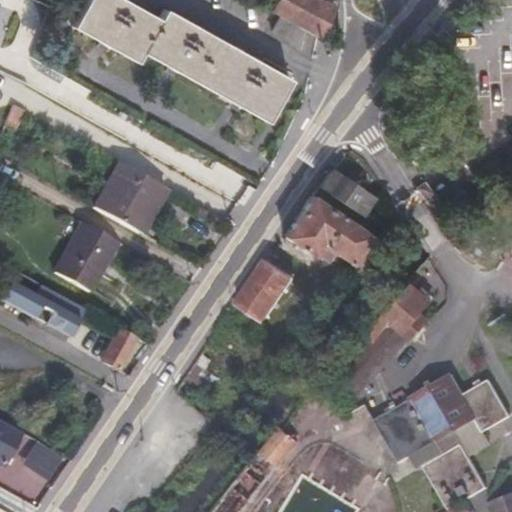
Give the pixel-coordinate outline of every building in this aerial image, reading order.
[(158,19),(122,0),(86,0),(71,27),(133,63),(139,54),(265,124),(289,80),(164,9),(158,19)] [(299,28),(319,40),(336,8),(320,0),(281,0),(282,0),(274,14),(280,18),(299,28)] [(291,42),(299,28),(280,18),(279,20),(273,32),(291,42)] [(0,118),(5,121),(12,103),(10,102),(0,97),(0,118)] [(14,129),(25,110),(12,103),(5,121),(4,124),(14,129)] [(165,189),(114,161),(90,208),(139,235),(165,189)] [(343,178),(329,168),(317,186),(359,216),(371,199),(356,188),(360,182),(347,173),(343,178)] [(239,191),(246,179),(229,169),(222,181),(239,191)] [(359,280),(386,247),(312,194),(284,235),(315,257),(318,254),(329,262),(322,270),(325,284),(322,288),(335,297),(339,292),(345,296),(359,280)] [(85,288),(115,240),(81,221),(53,269),(85,288)] [(290,274),(267,259),(238,302),(265,321),(295,279),(299,281),(303,276),(294,270),(290,274)] [(85,307),(10,267),(3,280),(0,285),(0,301),(25,315),(32,304),(44,310),(38,321),(68,337),(85,307)] [(265,321),(238,302),(231,313),(258,332),(265,321)] [(425,321),(406,306),(317,405),(337,426),(398,361),(402,364),(425,339),(417,331),(425,321)] [(117,367),(135,336),(118,327),(101,358),(117,367)] [(480,442),(487,454),(511,441),(511,433),(495,404),(469,416),(459,401),(379,440),(403,482),(415,476),(480,442)] [(0,463),(3,466),(21,434),(0,421),(0,463)] [(469,470),(475,480),(495,469),(487,454),(480,442),(415,476),(422,492),(429,489),(469,470)] [(63,460),(37,446),(27,465),(52,479),(63,460)] [(253,511),(286,471),(263,455),(220,511),(253,511)] [(429,489),(453,509),(465,502),(482,493),(475,480),(469,470),(429,489)] [(511,511),(511,490),(493,498),(498,511),(511,511)] [(453,509),(447,511),(470,511),(465,502),(453,509)]
